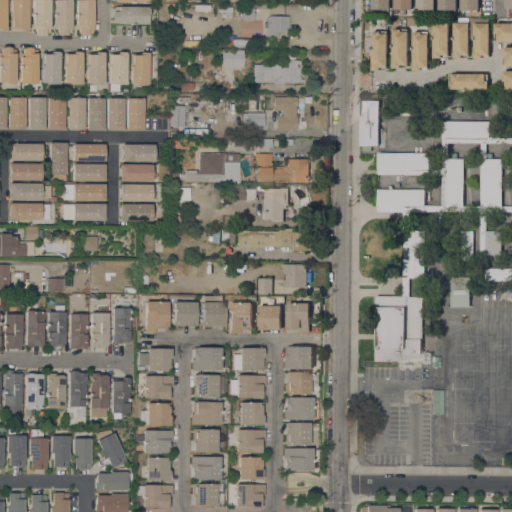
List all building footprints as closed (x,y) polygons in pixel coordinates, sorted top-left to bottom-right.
[(28,0),(28,30),(10,29),(10,0),(28,0)] [(49,0),(49,33),(44,33),(44,35),(34,35),(35,29),(32,29),(32,0),(49,0)] [(71,0),(71,33),(66,33),(66,34),(65,34),(65,35),(58,35),(58,34),(56,34),(56,29),(53,29),(53,0),(71,0)] [(92,0),(92,29),(92,33),(87,33),(87,34),(86,34),(86,35),(78,34),(78,29),(76,29),(76,25),(75,25),(75,0),(92,0)] [(389,0),(389,10),(371,10),(371,0),(389,0)] [(411,0),(411,10),(393,10),(393,0),(411,0)] [(434,0),(434,10),(416,10),(416,0),(434,0)] [(455,0),(455,10),(437,10),(437,0),(455,0)] [(478,0),(478,12),(460,12),(460,0),(478,0)] [(511,8),(511,0),(503,0),(504,8),(511,8)] [(117,23),(117,21),(112,21),(112,18),(111,18),(111,13),(112,13),(112,11),(114,11),(114,6),(147,6),(147,8),(148,8),(148,16),(147,16),(147,24),(117,23)] [(253,7),(253,20),(241,20),(241,7),(253,7)] [(266,15),(286,16),(286,32),(278,32),(277,37),(266,37),(266,15)] [(468,57),(461,57),(461,60),(453,60),(453,22),(458,22),(457,18),(468,19),(468,57)] [(469,37),(469,19),(488,19),(488,58),(481,58),(481,60),(473,60),(473,37),(469,37)] [(447,56),(441,56),(441,58),(432,58),(432,36),(427,36),(427,26),(432,26),(432,22),(448,23),(447,56)] [(511,23),(511,41),(509,41),(509,43),(496,43),(496,41),(493,41),(494,23),(511,23)] [(406,68),(399,67),(399,70),(391,70),(392,29),(406,29),(406,68)] [(386,69),(379,69),(379,72),(371,72),(371,31),(386,31),(386,69)] [(427,70),(420,70),(420,73),(412,73),(412,31),(427,31),(427,70)] [(250,38),(250,46),(232,46),(232,38),(250,38)] [(15,82),(13,82),(13,83),(5,83),(5,82),(0,82),(0,46),(10,46),(10,53),(15,53),(15,82)] [(36,83),(27,83),(19,83),(19,56),(22,56),(22,48),(23,48),(23,47),(31,47),(31,48),(32,48),(32,49),(36,49),(36,83)] [(502,47),(511,47),(511,66),(503,66),(503,56),(502,56),(502,47)] [(242,50),(242,67),(221,67),(220,50),(242,50)] [(59,84),(47,84),(47,82),(41,82),(41,53),(50,53),(50,51),(59,51),(59,84)] [(81,84),(69,84),(69,83),(63,83),(63,53),(73,53),(73,51),(81,51),(81,84)] [(103,84),(91,84),(91,83),(85,83),(85,65),(87,65),(87,54),(95,54),(95,52),(103,52),(103,84)] [(119,90),(108,90),(108,83),(107,83),(107,65),(109,65),(109,54),(117,54),(118,52),(126,52),(125,84),(119,84),(119,90)] [(147,84),(136,84),(136,83),(129,83),(130,66),(131,66),(131,54),(140,54),(140,52),(148,52),(147,84)] [(252,82),(253,64),(285,64),(285,60),(300,60),(300,65),(298,65),(298,78),(300,78),(300,82),(282,82),(282,83),(273,83),(273,82),(252,82)] [(511,70),(511,94),(501,94),(502,70),(511,70)] [(487,74),(487,94),(448,94),(448,74),(487,74)] [(297,97),(296,129),(275,129),(275,115),(281,115),(281,110),(273,110),(273,96),(297,97)] [(7,97),(24,97),(24,128),(7,128),(7,97)] [(27,97),(44,97),(44,129),(27,129),(27,97)] [(47,97),(64,97),(63,129),(46,129),(47,97)] [(66,98),(83,98),(83,129),(66,129),(66,98)] [(103,130),(86,130),(86,98),(103,98),(103,130)] [(123,130),(106,130),(106,98),(123,98),(123,130)] [(142,129),(125,129),(126,98),(143,98),(142,129)] [(378,145),(370,145),(370,151),(361,150),(361,145),(359,145),(360,100),(378,100),(378,145)] [(183,126),(168,125),(169,105),(184,105),(183,126)] [(263,126),(246,126),(246,125),(242,125),(242,113),(246,113),(246,112),(263,112),(263,126)] [(406,296),(401,296),(402,211),(377,211),(377,188),(424,188),(424,205),(441,205),(441,174),(377,174),(377,153),(430,154),(430,169),(441,169),(441,121),(489,121),(489,137),(511,137),(511,211),(484,211),(484,231),(501,231),(500,254),(478,254),(479,211),(424,211),(424,212),(409,211),(409,231),(424,231),(424,278),(409,278),(408,296),(406,296)] [(48,142),(65,142),(65,174),(48,174),(48,142)] [(41,143),(40,160),(8,160),(9,143),(41,143)] [(103,144),(103,161),(72,161),(72,144),(103,144)] [(153,145),(153,161),(121,161),(121,144),(153,145)] [(237,153),(237,183),(223,183),(223,182),(184,181),(184,179),(170,179),(170,172),(177,172),(177,173),(184,174),(184,170),(198,170),(198,153),(237,153)] [(254,180),(254,153),(271,153),(271,169),(273,169),(273,166),(282,166),(282,165),(285,165),(285,158),(308,159),(308,181),(254,180)] [(40,163),(40,180),(9,180),(9,163),(40,163)] [(104,164),(104,181),(72,180),(72,163),(104,164)] [(151,164),(151,181),(119,181),(119,164),(151,164)] [(40,183),(40,200),(8,200),(8,183),(40,183)] [(72,200),(72,199),(62,199),(62,184),(72,184),(72,183),(103,183),(103,200),(72,200)] [(151,184),(150,201),(119,200),(119,184),(151,184)] [(232,185),(250,185),(250,200),(232,200),(232,185)] [(288,204),(283,204),(283,221),(271,221),(271,219),(264,219),(264,214),(263,193),(253,193),(253,185),(266,185),(266,188),(287,187),(288,204)] [(40,203),(40,204),(49,204),(49,219),(40,219),(40,220),(8,220),(8,203),(40,203)] [(103,203),(103,220),(72,220),(72,203),(103,203)] [(150,204),(150,221),(118,220),(119,204),(150,204)] [(36,227),(36,239),(23,239),(23,227),(36,227)] [(293,232),(305,231),(305,238),(310,238),(310,250),(292,250),(292,246),(264,246),(264,247),(238,246),(238,239),(236,239),(236,236),(238,236),(238,230),(281,231),(281,229),(293,229),(293,232)] [(472,261),(460,261),(460,231),(472,231),(472,261)] [(0,233),(9,233),(9,236),(15,236),(15,242),(24,242),(24,243),(25,244),(25,255),(23,255),(23,256),(0,256),(0,233)] [(96,236),(96,250),(82,250),(82,236),(96,236)] [(10,273),(8,273),(8,275),(9,275),(9,280),(8,280),(8,290),(0,289),(0,264),(8,264),(8,271),(10,271),(10,273)] [(306,287),(283,287),(283,281),(285,281),(285,273),(283,274),(283,266),(281,266),(281,264),(306,264),(306,287)] [(511,268),(511,280),(484,280),(484,268),(511,268)] [(469,307),(451,307),(451,277),(469,277),(469,307)] [(46,278),(62,278),(62,291),(46,291),(46,278)] [(272,278),(271,294),(258,294),(258,283),(255,283),(255,278),(258,278),(272,278)] [(224,302),(223,326),(201,326),(201,302),(202,302),(202,295),(222,295),(222,302),(224,302)] [(406,296),(408,296),(422,297),(422,349),(423,349),(423,352),(428,352),(428,363),(421,363),(421,361),(375,361),(375,296),(401,296),(406,296)] [(166,301),(166,324),(167,324),(167,328),(154,328),(154,332),(144,332),(144,301),(166,301)] [(195,302),(194,326),(172,325),(172,302),(195,302)] [(252,302),(251,329),(240,329),(240,333),(229,333),(229,302),(252,302)] [(309,303),(309,332),(298,332),(298,330),(286,330),(287,303),(309,303)] [(46,312),(54,312),(54,305),(62,305),(62,312),(63,312),(63,346),(53,346),(53,347),(47,347),(47,346),(46,346),(46,312)] [(281,305),(280,329),(270,329),(270,328),(268,328),(268,330),(257,329),(257,324),(258,324),(259,305),(281,305)] [(111,307),(129,307),(128,342),(120,342),(119,342),(119,343),(112,343),(112,342),(111,342),(111,307)] [(25,310),(42,310),(42,346),(37,346),(37,345),(33,345),(33,346),(26,346),(26,345),(24,345),(25,310)] [(20,348),(3,348),(3,313),(20,314),(20,348)] [(106,347),(89,347),(89,313),(107,313),(106,347)] [(85,348),(68,348),(68,346),(68,314),(85,314),(85,348)] [(312,369),(283,368),(283,358),(285,358),(285,346),(312,347),(312,369)] [(220,347),(220,370),(191,370),(191,359),(192,359),(192,351),(195,351),(195,347),(220,347)] [(146,348),(170,348),(169,360),(171,360),(171,371),(146,371),(146,367),(137,367),(137,352),(146,352),(146,348)] [(262,348),(262,360),(263,360),(263,370),(239,370),(239,348),(262,348)] [(2,370),(20,370),(20,405),(2,405),(2,370)] [(67,372),(69,372),(69,370),(75,370),(75,371),(85,371),(85,405),(84,405),(84,416),(76,416),(76,406),(67,406),(67,372)] [(309,371),(309,394),(284,394),(284,384),(287,384),(287,382),(285,382),(285,371),(309,371)] [(63,408),(61,408),(61,411),(54,411),(54,408),(46,408),(45,373),(63,373),(63,408)] [(88,373),(105,373),(105,417),(89,417),(88,407),(88,373)] [(42,408),(24,408),(24,374),(42,374),(42,408)] [(223,376),(222,393),(216,393),(216,397),(192,397),(192,374),(217,375),(217,376),(223,376)] [(172,376),(172,386),(170,386),(170,398),(142,398),(143,375),(172,376)] [(235,375),(265,375),(265,385),(263,385),(263,398),(235,397),(235,375)] [(120,418),(112,418),(112,412),(110,412),(110,377),(127,377),(127,378),(128,378),(128,412),(120,412),(120,418)] [(311,420),(283,419),(283,409),(285,409),(285,397),(311,397),(311,420)] [(145,425),(145,424),(139,424),(139,410),(145,410),(145,403),(165,403),(165,402),(170,402),(170,413),(168,413),(168,416),(169,416),(169,425),(145,425)] [(219,424),(190,424),(190,413),(192,413),(192,402),(219,402),(219,424)] [(238,402),(258,403),(258,402),(263,402),(263,412),(262,412),(262,425),(238,424),(232,423),(232,410),(238,410),(238,402)] [(308,422),(308,445),(284,444),(284,435),(285,435),(285,422),(308,422)] [(45,468),(39,468),(39,469),(29,469),(29,455),(27,455),(27,438),(30,438),(30,429),(42,429),(42,438),(45,438),(45,468)] [(125,461),(112,468),(110,465),(109,466),(105,457),(102,459),(98,450),(100,449),(95,440),(97,439),(94,432),(109,429),(125,461)] [(216,452),(192,452),(192,441),(194,441),(194,432),(196,432),(196,429),(216,429),(216,452)] [(235,429),(264,430),(264,440),(262,440),(262,452),(235,452),(235,429)] [(143,430),(172,430),(171,441),(169,441),(169,453),(142,453),(143,430)] [(24,466),(7,466),(7,452),(5,452),(5,435),(24,435),(24,466)] [(67,467),(51,467),(51,452),(49,452),(49,435),(67,435),(67,467)] [(89,469),(73,469),(73,455),(71,455),(71,438),(89,438),(89,469)] [(311,448),(311,470),(284,470),(285,458),(282,458),(282,448),(311,448)] [(219,456),(219,479),(192,478),(192,467),(190,467),(190,456),(219,456)] [(238,457),(256,457),(256,456),(262,456),(262,464),(260,464),(260,469),(261,469),(261,480),(237,479),(238,457)] [(145,480),(145,457),(170,457),(170,467),(169,467),(169,480),(145,480)] [(94,474),(108,474),(108,472),(126,472),(126,473),(130,473),(131,488),(125,488),(125,490),(100,490),(100,489),(95,489),(94,474)] [(192,506),(192,494),(191,494),(191,483),(215,483),(215,506),(192,506)] [(234,484),(264,484),(264,495),(262,495),(262,506),(234,506),(234,484)] [(142,507),(142,495),(136,495),(136,486),(142,486),(142,485),(171,485),(171,495),(169,495),(169,507),(142,507)] [(5,511),(5,506),(7,506),(7,492),(23,492),(23,498),(23,511),(5,511)] [(49,511),(49,507),(50,507),(51,493),(67,493),(67,500),(66,500),(66,511),(49,511)] [(125,494),(125,511),(94,511),(94,495),(108,495),(108,494),(125,494)] [(27,511),(27,509),(28,509),(28,495),(45,495),(45,502),(44,502),(44,511),(27,511)]
